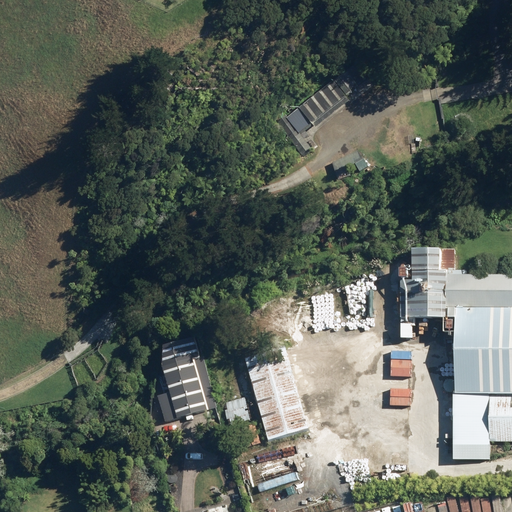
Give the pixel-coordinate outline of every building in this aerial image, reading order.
[(357,63),(290,116),(299,128),(310,120),(313,125),(370,80),(357,63)] [(424,113),(427,123),(434,121),(432,111),(424,113)] [(282,129),(303,157),(313,150),(292,122),(282,129)] [(453,462),(490,461),(490,443),(511,442),(511,276),(449,277),(448,272),(443,273),(443,251),(415,251),(415,282),(401,282),(400,320),(457,320),(457,396),(453,396),(453,462)] [(178,365),(182,350),(169,346),(160,377),(171,379),(175,364),(178,365)] [(245,358),(269,443),(310,431),(286,347),(245,358)] [(174,409),(151,410),(152,437),(175,436),(174,409)]
